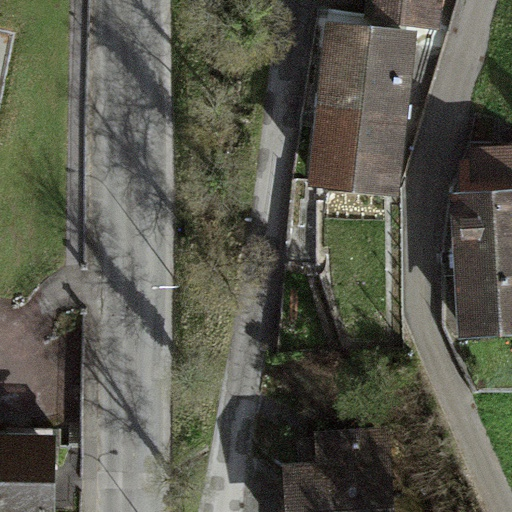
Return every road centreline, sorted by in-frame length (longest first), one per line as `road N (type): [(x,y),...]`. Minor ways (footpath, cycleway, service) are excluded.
road 1 (residential): [(228,511),(289,0)]
road 2 (primary): [(133,511),(133,0)]
